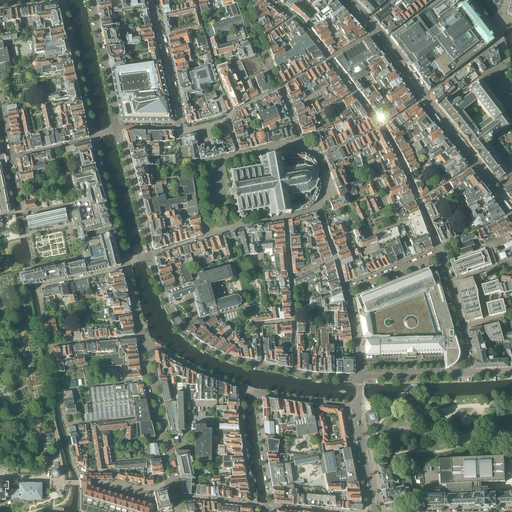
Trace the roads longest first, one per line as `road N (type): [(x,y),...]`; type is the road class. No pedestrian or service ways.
road 1 (residential): [(441,253),(380,126),(306,30),(268,0)]
road 2 (residential): [(495,191),(343,0)]
road 3 (residential): [(294,373),(196,343),(167,306),(151,255)]
road 4 (residential): [(118,128),(180,124),(152,0)]
road 5 (residential): [(0,83),(13,157),(93,138)]
road 6 (residential): [(301,143),(243,0)]
road 7 (residential): [(173,484),(150,344)]
road 8 (residential): [(61,0),(92,136)]
road 9 (residential): [(118,128),(91,0)]
road 10 (residential): [(93,138),(124,262)]
road 11 (residential): [(466,374),(441,253)]
